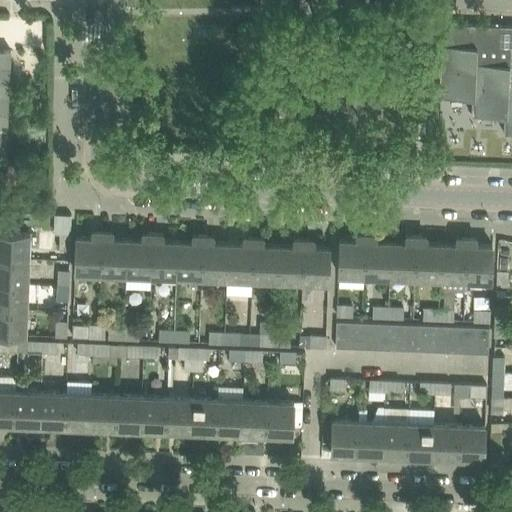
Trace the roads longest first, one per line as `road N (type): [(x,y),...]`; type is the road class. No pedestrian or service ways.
road 1 (tertiary): [(511,199),(114,184),(96,169),(95,0)]
road 2 (residential): [(511,496),(0,474)]
